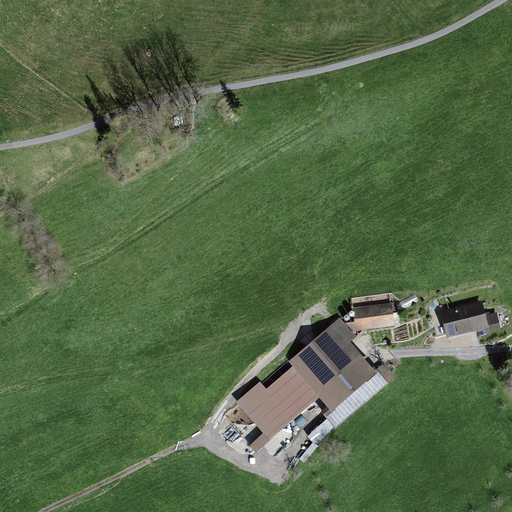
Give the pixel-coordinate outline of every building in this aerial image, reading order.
[(486,315),(482,301),(440,312),(447,339),(487,329),(487,333),(502,329),(497,313),(486,315)] [(395,326),(392,303),(353,307),(354,322),(345,323),(352,332),(395,326)] [(345,323),(340,318),(262,384),(260,382),(237,402),(270,441),(322,395),(320,393),(322,392),(354,364),(363,356),(350,342),(356,337),(352,332),(345,323)] [(359,369),(354,364),(322,392),(328,399),(331,403),(364,375),(359,369)] [(388,383),(374,366),(364,375),(331,403),(321,412),(335,429),(388,383)]
